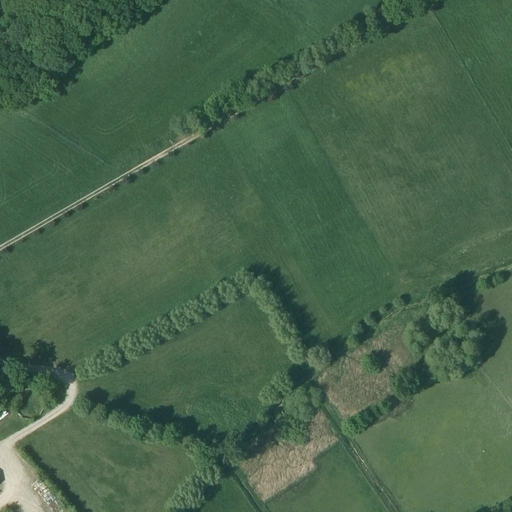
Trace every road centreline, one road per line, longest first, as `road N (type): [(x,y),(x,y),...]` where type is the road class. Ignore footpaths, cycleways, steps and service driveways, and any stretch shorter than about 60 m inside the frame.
road 1 (track): [(427,0),(0,248)]
road 2 (track): [(0,361),(68,377),(72,388),(65,406),(0,448)]
